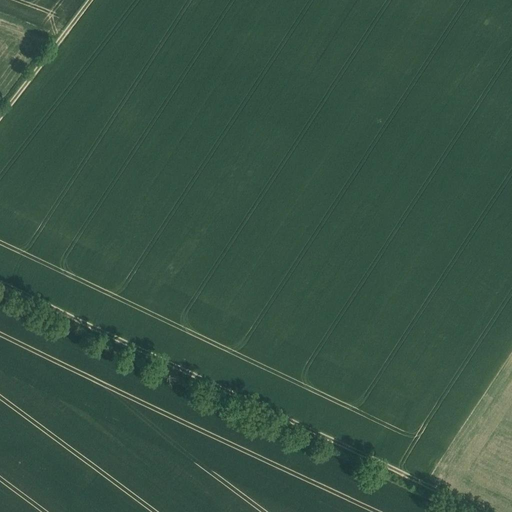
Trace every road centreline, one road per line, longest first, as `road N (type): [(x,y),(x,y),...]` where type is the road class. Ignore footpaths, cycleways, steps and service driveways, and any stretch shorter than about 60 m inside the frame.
road 1 (track): [(481,511),(0,284)]
road 2 (track): [(0,115),(89,0)]
